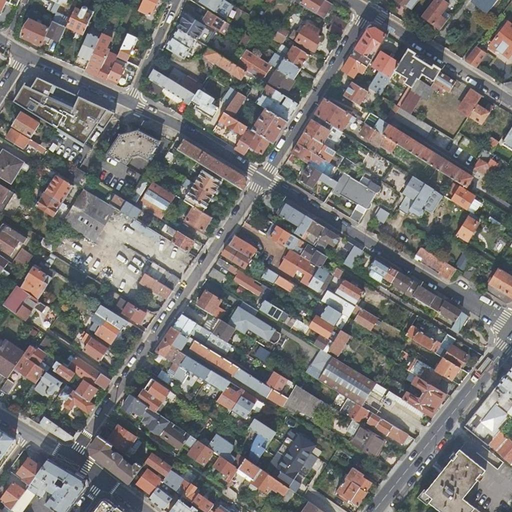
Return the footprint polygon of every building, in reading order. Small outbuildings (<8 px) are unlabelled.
[(0,0),(0,10),(2,11),(6,0),(17,5),(19,0),(0,0)] [(63,1),(67,3),(68,0),(46,0),(54,3),(51,9),(57,12),(63,1)] [(158,0),(143,0),(139,10),(151,15),(158,0)] [(226,0),(198,0),(198,1),(226,18),(235,5),(226,0)] [(296,1),(301,4),(315,13),(316,13),(324,18),(332,5),(324,0),(286,0),(293,4),(294,4),(296,1)] [(394,0),(395,0),(406,8),(411,0),(394,0)] [(434,0),(422,17),(440,30),(447,21),(451,16),(444,11),(449,4),(443,0),(434,0)] [(499,2),(500,0),(472,0),(489,12),(497,1),(499,2)] [(82,10),(76,7),(67,27),(84,35),(93,15),(87,12),(88,9),(88,8),(88,7),(86,6),(85,6),(83,7),(82,10)] [(202,22),(224,35),(230,25),(208,12),(202,22)] [(196,39),(197,39),(205,26),(187,15),(183,21),(178,27),(196,39)] [(333,23),(344,30),(348,24),(335,16),(331,22),(333,23)] [(42,46),(45,39),(50,28),(30,19),(22,37),(42,46)] [(53,21),(50,28),(45,39),(49,41),(50,37),(60,41),(67,27),(53,21)] [(291,37),(314,51),(321,38),(317,35),(320,31),(308,23),(305,28),(304,27),(300,34),(294,31),(291,37)] [(329,30),(340,37),(344,30),(333,23),(329,30)] [(511,25),(508,23),(491,45),(508,58),(511,53),(511,25)] [(109,52),(111,49),(108,48),(112,38),(107,35),(109,31),(114,33),(116,29),(106,24),(100,38),(90,61),(86,70),(86,71),(98,77),(103,65),(109,52)] [(290,32),(281,26),(278,31),(286,37),(287,37),(290,32)] [(196,39),(178,27),(173,37),(172,36),(165,48),(184,59),(196,39)] [(368,30),(355,50),(366,57),(368,54),(370,55),(374,50),(376,52),(387,35),(380,31),(375,27),(368,30)] [(278,31),(277,31),(273,39),(282,44),(286,37),(278,31)] [(129,33),(118,57),(133,64),(138,66),(139,67),(142,60),(131,55),(138,38),(129,33)] [(100,38),(91,34),(81,57),(90,61),(100,38)] [(239,45),(245,49),(251,38),(246,35),(239,45)] [(53,57),(61,60),(67,47),(59,43),(53,57)] [(276,53),(285,58),(301,68),(310,55),(294,45),(287,54),(286,53),(289,48),(282,44),(276,53)] [(466,61),(476,68),(486,54),(479,49),(481,47),(478,45),(466,61)] [(241,79),(247,71),(237,64),(209,47),(204,56),(241,79)] [(262,81),(272,65),(269,64),(246,49),(237,64),(247,71),(262,81)] [(400,63),(395,71),(408,78),(405,83),(412,88),(418,78),(420,79),(423,74),(430,78),(427,84),(431,86),(440,72),(441,69),(428,61),(409,49),(400,63)] [(369,88),(380,95),(395,71),(400,63),(381,52),(373,66),(380,71),(369,88)] [(273,66),(278,69),(294,79),(301,68),(285,58),(276,53),(269,64),(272,65),(273,66)] [(342,71),(343,71),(353,78),(357,70),(363,73),(367,67),(351,56),(342,71)] [(117,58),(113,67),(107,81),(117,85),(127,63),(117,58)] [(110,68),(103,65),(98,77),(107,81),(113,67),(110,66),(110,68)] [(278,69),(273,66),(272,69),(276,71),(270,82),(286,93),(295,80),(294,79),(278,69)] [(198,92),(202,85),(175,67),(168,78),(169,78),(196,95),(198,92)] [(169,78),(168,78),(154,69),(148,78),(153,81),(149,88),(160,94),(162,90),(169,78)] [(456,82),(440,72),(431,86),(442,94),(444,91),(442,90),(444,88),(449,92),(456,82)] [(25,97),(21,107),(58,130),(59,129),(85,146),(106,109),(35,77),(28,93),(26,92),(24,96),(25,97)] [(192,101),(196,95),(169,78),(162,90),(181,102),(183,101),(189,105),(192,101)] [(412,88),(411,90),(419,95),(426,83),(420,79),(418,78),(412,88)] [(344,95),(360,105),(368,91),(352,81),(344,95)] [(299,103),(268,84),(256,103),(267,109),(287,122),(299,103)] [(227,107),(239,92),(233,89),(223,103),(224,105),(227,107)] [(483,95),(474,90),(460,111),(468,117),(469,115),(477,104),(483,95)] [(213,101),(198,92),(196,95),(192,101),(198,105),(196,107),(213,117),(218,108),(211,104),(213,101)] [(233,117),(246,96),(239,92),(227,107),(224,112),(233,117)] [(333,125),(341,130),(348,119),(353,121),(356,117),(352,115),(326,98),(315,114),(320,117),(333,125)] [(477,104),(469,115),(482,124),(493,107),(488,103),(485,109),(477,104)] [(395,104),(385,120),(389,123),(394,116),(399,107),(395,104)] [(399,107),(394,116),(413,128),(413,127),(420,131),(419,132),(426,136),(431,127),(400,107),(399,107)] [(287,122),(267,109),(265,113),(262,112),(260,115),(261,115),(252,130),(253,130),(257,133),(270,141),(274,143),(287,122)] [(248,127),(233,117),(224,112),(220,120),(225,123),(224,124),(242,135),(248,127)] [(22,113),(14,126),(32,137),(39,124),(22,113)] [(373,113),(366,124),(382,134),(388,124),(389,123),(385,120),(373,113)] [(329,131),(333,125),(320,117),(317,123),(329,131)] [(330,131),(329,131),(317,123),(312,120),(304,132),(322,143),(330,148),(338,136),(330,131)] [(382,134),(366,124),(361,133),(378,144),(378,143),(392,152),(397,143),(382,134)] [(382,134),(397,143),(452,177),(466,186),(472,177),(388,124),(382,134)] [(253,130),(252,130),(248,127),(242,135),(235,148),(247,155),(252,147),(262,154),(270,141),(257,133),(255,137),(249,133),(251,132),(253,130)] [(511,128),(503,143),(511,148),(511,128)] [(37,149),(39,145),(12,129),(6,138),(24,149),(28,144),(37,149)] [(121,135),(108,155),(121,163),(127,166),(133,157),(141,155),(150,160),(154,152),(155,152),(157,149),(156,149),(161,141),(140,130),(140,129),(121,135)] [(337,152),(330,148),(322,143),(304,132),(298,143),(318,155),(322,149),(334,157),(337,152)] [(483,148),(464,136),(457,149),(463,153),(465,150),(477,158),(483,148)] [(484,149),(492,153),(499,142),(492,137),(484,149)] [(245,177),(184,140),(179,149),(243,188),(246,185),(245,177)] [(318,155),(298,143),(291,153),(309,164),(318,169),(323,162),(324,162),(326,160),(318,155)] [(484,149),(483,148),(478,157),(480,159),(475,167),(489,177),(501,159),(492,153),(484,149)] [(330,163),(334,157),(322,149),(318,155),(326,160),(328,162),(330,163)] [(0,164),(0,177),(11,184),(17,175),(21,168),(27,172),(31,166),(3,150),(0,156),(0,162),(1,163),(0,164)] [(177,156),(169,151),(161,163),(169,168),(177,156)] [(139,174),(151,181),(160,166),(152,161),(146,172),(142,170),(139,174)] [(336,180),(339,175),(325,166),(327,164),(324,162),(323,162),(318,169),(336,180)] [(342,170),(330,163),(328,162),(327,164),(325,166),(339,175),(342,170)] [(334,188),(338,181),(336,180),(318,169),(309,164),(300,180),(314,188),(319,179),(334,188)] [(369,171),(364,168),(363,169),(357,179),(361,182),(355,191),(372,202),(378,192),(382,187),(365,177),(369,171)] [(361,182),(357,179),(342,170),(339,175),(336,180),(338,181),(355,191),(361,182)] [(88,179),(75,171),(70,180),(82,187),(88,179)] [(203,171),(195,184),(214,195),(222,182),(203,171)] [(63,210),(67,204),(63,203),(74,186),(57,176),(47,192),(43,198),(42,198),(36,206),(54,217),(60,208),(63,210)] [(426,184),(414,176),(404,194),(406,195),(415,201),(426,184)] [(152,185),(139,206),(147,211),(161,219),(175,195),(152,181),(150,183),(152,185)] [(195,184),(190,181),(180,198),(195,207),(203,212),(214,195),(195,184)] [(359,223),(372,202),(355,191),(338,181),(334,188),(331,193),(339,198),(340,196),(358,207),(351,218),(359,223)] [(455,195),(452,200),(466,209),(471,212),(474,214),(482,202),(474,197),(475,196),(454,182),(449,191),(455,195)] [(0,184),(0,209),(12,191),(5,187),(0,184)] [(415,201),(406,195),(398,208),(407,214),(410,211),(420,217),(422,216),(426,210),(425,209),(430,212),(433,210),(444,195),(441,193),(426,184),(415,201)] [(114,207),(84,188),(72,208),(62,222),(67,226),(67,225),(93,241),(114,207)] [(124,205),(120,211),(136,220),(142,210),(127,200),(126,201),(124,199),(121,203),(124,205)] [(295,233),(303,238),(314,220),(283,202),(282,204),(284,205),(283,207),(288,210),(284,217),(299,226),(295,233)] [(203,212),(195,207),(186,221),(203,231),(211,217),(203,212)] [(381,207),(375,218),(385,224),(391,213),(381,207)] [(474,214),(471,212),(457,234),(467,241),(481,218),(474,214)] [(137,220),(132,225),(143,235),(148,230),(137,220)] [(303,238),(315,245),(320,237),(325,227),(314,220),(303,238)] [(270,237),(290,250),(293,251),(301,240),(277,225),(273,223),(266,235),(270,237)] [(36,250),(39,245),(7,225),(0,236),(0,248),(11,256),(20,242),(24,244),(25,243),(36,250)] [(175,237),(172,242),(188,251),(194,242),(170,227),(167,232),(175,237)] [(320,237),(335,246),(341,237),(325,227),(320,237)] [(249,258),(251,259),(257,250),(250,245),(235,236),(229,245),(244,254),(249,258)] [(301,240),(293,251),(296,253),(304,242),(301,240)] [(341,252),(348,256),(355,246),(348,241),(341,252)] [(229,245),(223,254),(241,266),(245,265),(249,258),(244,254),(229,245)] [(302,256),(320,268),(327,256),(309,245),(302,256)] [(348,256),(344,263),(350,267),(361,249),(355,246),(348,256)] [(440,270),(438,273),(450,280),(455,271),(457,268),(421,246),(416,253),(423,257),(422,259),(440,270)] [(279,268),(309,286),(320,268),(302,256),(296,253),(293,251),(290,250),(279,268)] [(10,261),(0,254),(0,273),(1,274),(10,261)] [(462,254),(457,265),(465,269),(470,258),(462,254)] [(370,268),(385,277),(391,268),(375,258),(370,268)] [(23,270),(27,265),(18,259),(16,260),(14,259),(12,262),(23,270)] [(246,274),(220,259),(217,262),(243,278),(244,277),(246,274)] [(153,262),(146,274),(173,290),(181,279),(153,262)] [(464,272),(462,276),(465,277),(468,279),(470,276),(475,269),(469,265),(464,272)] [(49,275),(34,266),(26,278),(41,288),(49,275)] [(338,267),(334,274),(341,278),(345,272),(338,267)] [(506,303),(509,302),(511,301),(511,300),(511,275),(499,267),(487,287),(485,290),(506,303)] [(224,275),(213,268),(209,275),(220,282),(224,275)] [(318,291),(329,273),(320,268),(309,286),(318,291)] [(385,277),(381,283),(383,285),(385,283),(387,284),(390,280),(393,282),(392,283),(394,285),(395,283),(401,286),(400,290),(406,293),(407,292),(413,296),(419,285),(391,268),(385,277)] [(274,285),(279,276),(273,272),(269,269),(263,279),(274,285)] [(135,272),(126,270),(123,285),(135,288),(133,300),(152,304),(153,301),(144,299),(147,288),(132,284),(135,272)] [(173,290),(146,274),(141,282),(168,299),(173,290)] [(291,292),(296,285),(281,275),(276,283),(291,292)] [(244,277),(243,278),(240,283),(259,295),(263,289),(244,277)] [(343,293),(341,296),(356,305),(364,292),(345,280),(339,288),(345,292),(344,294),(343,293)] [(419,285),(413,296),(438,312),(439,310),(445,301),(419,285)] [(31,294),(18,286),(4,305),(4,306),(9,309),(16,314),(31,294)] [(341,296),(327,287),(326,290),(327,291),(322,301),(328,305),(342,313),(349,317),(352,311),(356,305),(341,296)] [(312,307),(318,299),(302,289),(295,301),(302,305),(304,302),(312,307)] [(206,291),(197,306),(198,306),(212,315),(215,317),(219,319),(220,320),(226,311),(218,306),(221,300),(206,291)] [(47,305),(31,294),(16,314),(26,321),(35,307),(42,312),(47,305)] [(121,298),(115,309),(123,314),(140,324),(147,314),(129,303),(121,298)] [(295,323),(297,320),(265,300),(262,305),(259,303),(257,306),(260,308),(292,328),(293,326),(295,323)] [(445,301),(439,310),(456,321),(460,315),(462,312),(445,301)] [(197,306),(191,302),(188,306),(195,310),(198,306),(197,306)] [(342,313),(328,305),(321,317),(335,326),(342,313)] [(378,318),(356,305),(352,311),(358,315),(355,321),(371,330),(378,318)] [(123,325),(126,320),(122,317),(109,309),(106,314),(102,311),(94,324),(100,328),(97,333),(111,343),(123,325)] [(239,332),(244,334),(249,327),(249,326),(276,342),(277,341),(278,341),(278,340),(279,340),(279,339),(280,339),(280,338),(281,337),(281,336),(281,335),(281,333),(243,311),(240,315),(236,313),(229,325),(236,330),(237,330),(239,332)] [(189,337),(192,332),(197,324),(182,314),(173,327),(189,337)] [(228,343),(236,330),(229,325),(227,324),(220,320),(219,319),(215,317),(212,315),(204,328),(211,332),(228,343)] [(335,326),(321,317),(317,315),(310,327),(315,330),(322,334),(328,338),(335,326)] [(460,315),(456,321),(453,327),(460,331),(467,319),(460,315)] [(307,331),(309,327),(297,320),(295,323),(293,326),(306,333),(307,331)] [(226,353),(232,345),(228,343),(211,332),(204,328),(197,324),(192,332),(226,353)] [(442,344),(412,325),(406,335),(436,353),(442,344)] [(224,370),(283,407),(288,398),(280,393),(267,385),(189,337),(173,327),(173,326),(163,340),(164,340),(180,351),(185,343),(191,347),(201,354),(200,357),(206,360),(208,358),(225,369),(224,370)] [(331,340),(328,338),(322,334),(315,330),(313,335),(308,341),(308,342),(315,345),(322,350),(324,351),(331,340)] [(351,336),(341,330),(334,342),(327,353),(329,354),(331,352),(338,356),(351,336)] [(99,361),(108,347),(84,331),(82,333),(85,335),(82,340),(88,344),(84,350),(99,361)] [(45,352),(53,340),(47,335),(38,348),(45,352)] [(442,344),(436,353),(443,357),(460,368),(468,355),(451,345),(455,339),(448,335),(442,344)] [(472,349),(455,339),(451,345),(468,355),(472,349)] [(187,355),(180,351),(164,340),(157,351),(174,361),(168,371),(168,374),(173,377),(181,365),(187,355)] [(24,355),(25,354),(6,341),(5,342),(0,349),(0,371),(8,377),(16,367),(24,355)] [(47,353),(45,352),(38,348),(30,359),(44,369),(45,370),(47,371),(48,372),(50,368),(44,364),(41,362),(47,353)] [(266,361),(271,353),(263,348),(258,356),(266,361)] [(329,354),(327,353),(324,351),(322,350),(312,364),(324,372),(330,362),(333,357),(329,354)] [(44,369),(30,359),(24,355),(16,367),(24,373),(23,375),(23,378),(26,380),(29,379),(30,377),(36,381),(44,369)] [(212,370),(187,355),(181,365),(206,381),(212,370)] [(106,389),(112,380),(77,356),(70,365),(68,364),(66,366),(76,373),(85,379),(86,380),(88,377),(96,383),(106,389)] [(330,362),(324,372),(319,380),(320,381),(355,403),(362,407),(372,390),(376,383),(333,357),(330,362)] [(439,365),(436,370),(449,379),(452,381),(457,373),(460,368),(443,357),(439,365)] [(59,369),(62,364),(56,359),(52,364),(56,367),(55,370),(60,373),(61,371),(59,369)] [(425,364),(418,359),(410,372),(417,376),(420,378),(436,387),(441,378),(447,382),(449,379),(436,370),(428,366),(425,364)] [(429,359),(425,364),(428,366),(436,370),(439,365),(429,359)] [(76,373),(66,366),(62,364),(59,369),(61,371),(60,373),(70,381),(76,373)] [(476,412),(464,427),(488,445),(499,432),(511,418),(511,366),(494,390),(476,412)] [(230,382),(212,370),(206,381),(224,392),(230,382)] [(63,382),(48,372),(47,371),(43,378),(43,381),(50,386),(47,391),(47,392),(52,396),(54,395),(63,382)] [(169,384),(173,377),(168,374),(163,371),(159,377),(169,384)] [(288,380),(275,371),(267,385),(280,393),(288,380)] [(420,378),(417,376),(412,384),(420,388),(422,392),(420,397),(415,396),(407,392),(402,399),(426,414),(432,418),(441,404),(447,394),(443,392),(436,387),(420,378)] [(94,386),(96,383),(88,377),(86,380),(94,386)] [(14,382),(8,378),(0,389),(6,393),(14,382)] [(167,388),(152,378),(138,399),(149,406),(156,411),(162,403),(165,406),(168,402),(164,400),(171,390),(167,388)] [(90,401),(99,389),(94,386),(86,380),(85,379),(78,389),(76,387),(74,390),(90,401)] [(242,394),(243,392),(244,390),(230,382),(224,392),(218,401),(232,410),(242,394)] [(384,395),(387,389),(376,383),(372,390),(383,396),(384,395)] [(89,413),(95,404),(90,401),(74,390),(67,385),(60,396),(67,401),(65,405),(65,407),(70,410),(72,410),(76,404),(89,413)] [(282,408),(293,415),(297,408),(309,417),(311,415),(313,416),(311,420),(317,424),(327,409),(333,413),(336,409),(333,407),(330,405),(320,399),(312,394),(300,387),(298,386),(297,385),(288,398),(283,407),(282,408)] [(217,399),(219,390),(210,388),(208,396),(217,399)] [(402,399),(387,389),(384,395),(422,418),(424,417),(426,414),(402,399)] [(256,404),(259,399),(247,392),(244,390),(243,392),(242,394),(256,404)] [(256,404),(242,394),(232,410),(246,419),(256,404)] [(138,399),(132,395),(123,408),(130,413),(133,410),(142,416),(143,415),(149,406),(138,399)] [(404,442),(409,436),(378,417),(372,413),(362,407),(355,403),(347,416),(359,423),(364,415),(369,419),(368,420),(377,425),(375,427),(402,444),(404,442)] [(29,408),(22,404),(17,411),(25,415),(29,408)] [(170,421),(156,411),(149,406),(143,415),(146,417),(144,421),(148,424),(147,426),(161,435),(170,421)] [(284,421),(287,417),(279,412),(276,416),(284,421)] [(72,438),(73,436),(46,416),(40,425),(65,440),(72,438)] [(271,442),(277,432),(255,419),(249,428),(253,430),(259,434),(255,442),(252,453),(250,461),(256,465),(266,449),(261,446),(266,439),(271,442)] [(175,424),(170,421),(161,435),(181,449),(184,446),(191,435),(189,434),(186,432),(184,436),(172,428),(175,424)] [(119,425),(108,441),(123,452),(125,454),(132,458),(137,450),(136,450),(142,442),(136,437),(119,425)] [(375,456),(385,439),(371,430),(362,425),(352,442),(375,456)] [(0,460),(15,440),(0,430),(0,460)] [(510,465),(511,462),(511,443),(499,432),(488,445),(510,465)] [(108,441),(99,435),(91,447),(92,454),(130,484),(143,466),(137,462),(135,464),(132,465),(124,458),(123,455),(122,454),(123,452),(108,441)] [(191,451),(189,454),(205,465),(214,451),(208,447),(199,440),(198,440),(196,439),(191,435),(184,446),(191,451)] [(222,456),(226,459),(234,447),(217,435),(211,442),(208,447),(214,451),(222,456)] [(202,436),(199,440),(208,447),(211,442),(202,436)] [(471,511),(475,508),(464,499),(478,481),(477,479),(481,475),(482,476),(486,471),(460,449),(456,454),(457,455),(453,459),(452,458),(426,492),(433,497),(430,502),(441,511),(471,511)] [(153,453),(143,465),(147,468),(150,464),(167,476),(172,469),(173,467),(153,453)] [(275,476),(283,465),(264,453),(257,464),(275,476)] [(246,458),(240,454),(233,464),(239,468),(246,458)] [(239,468),(233,464),(226,459),(222,456),(215,467),(229,476),(227,479),(230,482),(239,469),(239,468)] [(31,483),(42,468),(29,458),(18,474),(31,483)] [(261,468),(256,465),(250,461),(246,458),(239,468),(239,469),(253,480),(261,468)] [(83,480),(48,459),(42,468),(31,483),(29,485),(25,491),(12,510),(15,511),(20,511),(35,493),(42,497),(46,490),(49,492),(48,494),(50,495),(51,493),(54,494),(46,504),(56,511),(65,511),(85,486),(83,480)] [(289,488),(261,468),(253,480),(247,489),(253,494),(258,487),(268,494),(272,488),(277,492),(278,490),(285,494),(289,488)] [(366,490),(371,483),(362,477),(364,474),(354,468),(344,483),(343,483),(337,492),(339,493),(337,496),(348,503),(350,501),(355,504),(359,507),(369,492),(366,490)] [(184,496),(192,484),(172,469),(167,476),(163,481),(182,495),(184,496)] [(138,484),(153,495),(160,486),(163,481),(148,470),(138,484)] [(6,502),(5,504),(12,510),(25,491),(13,483),(2,499),(6,502)] [(193,502),(198,495),(194,493),(195,491),(197,492),(199,489),(192,484),(184,496),(189,500),(193,502)] [(329,494),(315,485),(311,492),(324,501),(329,494)] [(153,495),(150,499),(164,510),(174,497),(160,486),(153,495)] [(289,497),(294,491),(289,488),(285,494),(289,497)] [(206,511),(209,511),(214,505),(199,494),(198,495),(193,502),(206,511)] [(168,511),(206,511),(205,511),(196,511),(198,510),(193,506),(191,508),(186,504),(189,500),(184,496),(182,495),(168,511)] [(323,511),(324,511),(319,508),(304,498),(293,511),(323,511)] [(125,511),(109,499),(102,500),(99,504),(92,511),(125,511)]
